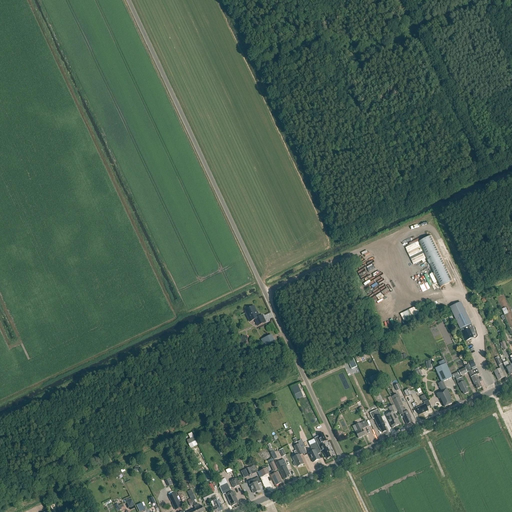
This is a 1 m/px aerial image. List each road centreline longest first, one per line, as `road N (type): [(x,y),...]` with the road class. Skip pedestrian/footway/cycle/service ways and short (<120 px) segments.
road 1 (unclassified): [(342,462),(128,0)]
road 2 (tertiary): [(342,462),(511,382)]
